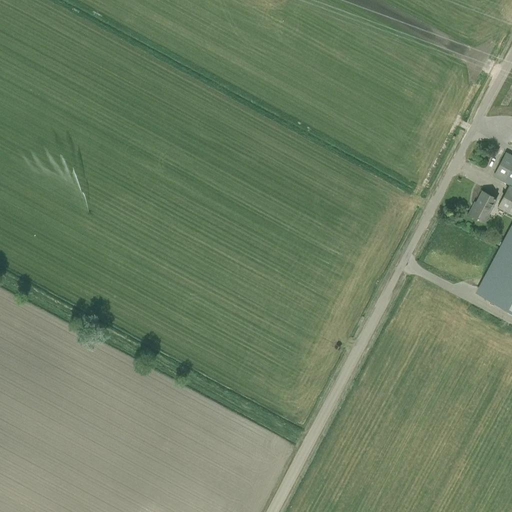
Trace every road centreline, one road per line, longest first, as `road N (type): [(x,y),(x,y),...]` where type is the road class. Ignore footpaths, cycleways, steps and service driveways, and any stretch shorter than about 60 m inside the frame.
road 1 (unclassified): [(273,511),(511,58)]
road 2 (track): [(309,441),(0,275)]
